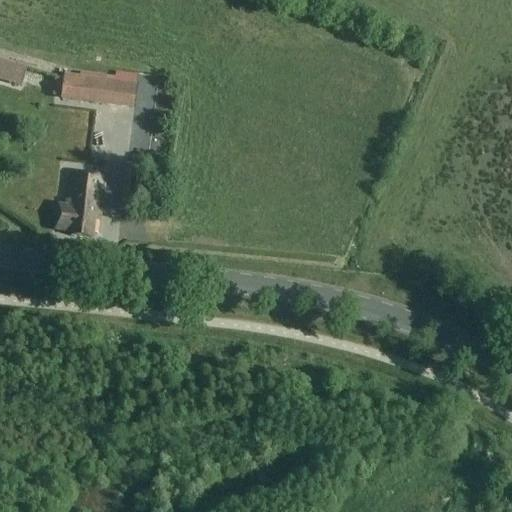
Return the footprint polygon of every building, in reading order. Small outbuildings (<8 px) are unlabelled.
[(0,61),(0,83),(5,84),(11,64),(0,61)] [(66,78),(63,100),(133,110),(136,87),(136,85),(136,81),(79,73),(79,77),(66,76),(66,78)] [(87,175),(96,138),(53,128),(45,165),(87,175)] [(126,166),(120,211),(132,213),(138,168),(126,166)] [(97,235),(104,177),(71,173),(66,209),(56,207),(53,231),(71,233),(71,237),(93,240),(94,235),(97,235)]
